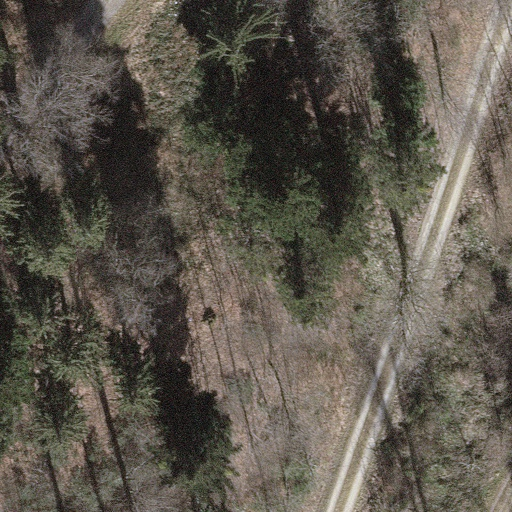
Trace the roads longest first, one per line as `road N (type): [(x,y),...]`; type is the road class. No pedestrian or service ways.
road 1 (track): [(511,25),(341,511)]
road 2 (track): [(0,147),(115,0)]
